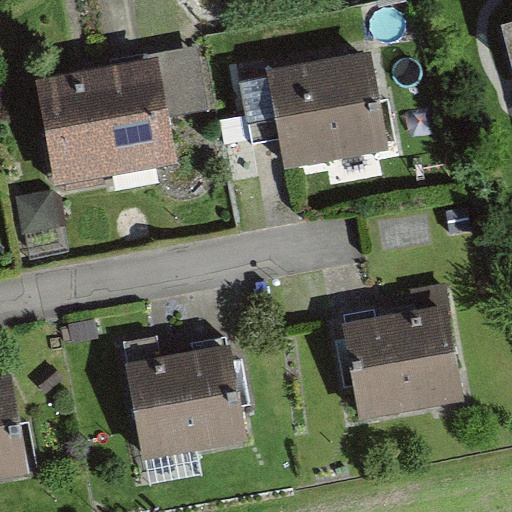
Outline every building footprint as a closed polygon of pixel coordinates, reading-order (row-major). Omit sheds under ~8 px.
[(43,83),(63,187),(175,167),(156,62),(43,83)] [(275,79),(288,174),(399,159),(386,64),(275,79)] [(438,317),(340,338),(361,432),(458,410),(438,317)] [(131,373),(143,463),(246,450),(234,359),(131,373)] [(17,390),(0,392),(0,485),(30,481),(17,390)]
